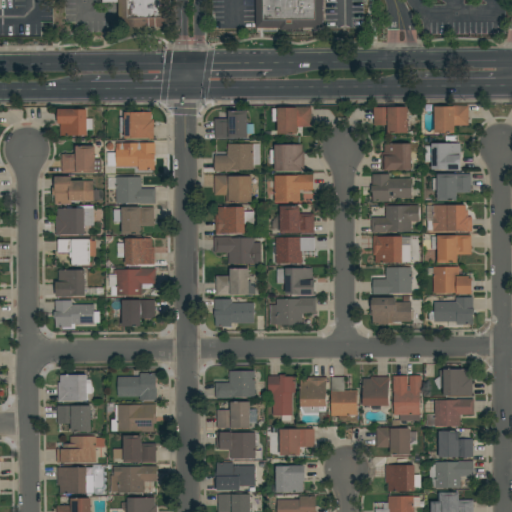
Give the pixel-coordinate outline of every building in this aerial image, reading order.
[(170,0),(171,27),(119,28),(119,3),(119,0),(170,0)] [(323,0),(324,28),(256,28),(256,0),(323,0)] [(469,126),(455,126),(455,133),(435,133),(435,107),(452,106),(469,106),(469,126)] [(312,127),(298,127),(298,134),(278,134),(278,108),(312,107),(312,127)] [(388,125),(374,125),(373,107),(408,107),(408,133),(388,133),(388,125)] [(73,109),(73,110),(87,110),(87,119),(94,119),(94,130),(88,130),(88,136),(61,136),(60,124),(58,124),(58,109),(73,109)] [(215,119),(229,119),(229,111),(248,111),(248,124),(254,124),(254,134),(248,134),(248,138),(215,138),(215,119)] [(152,120),(154,120),(154,139),(149,139),(149,138),(125,138),(125,132),(120,133),(120,118),(125,118),(125,112),(152,112),(152,120)] [(116,145),(123,145),(123,147),(138,147),(138,143),(155,143),(156,170),(139,170),(139,167),(116,167),(116,145)] [(425,146),(432,146),(432,143),(461,143),(461,157),(460,157),(460,170),(445,170),(432,170),(432,162),(425,162),(425,146)] [(215,156),(228,155),(228,144),(260,144),(260,165),(254,165),(254,169),(253,169),(253,170),(215,171),(215,156)] [(419,153),(412,153),(412,170),(382,170),(382,153),(385,153),(384,144),(412,144),(419,144),(419,153)] [(303,145),(303,152),(304,152),(304,172),(298,172),(298,171),(276,171),(276,164),(270,164),(270,150),(275,150),(275,145),(303,145)] [(96,146),(96,173),(62,173),(62,154),(76,154),(76,146),(96,146)] [(297,175),(313,174),(313,190),(300,190),(300,202),(275,202),(274,176),(297,175)] [(373,202),(373,193),(372,193),(371,186),(372,186),(372,174),(390,174),(390,179),(412,178),(412,198),(389,199),(389,202),(373,202)] [(471,174),(471,193),(457,193),(457,201),(438,201),(438,191),(432,191),(432,178),(437,178),(437,174),(471,174)] [(252,202),(226,203),(226,195),(215,196),(214,176),(252,176),(252,202)] [(72,177),(72,181),(94,181),(94,190),(100,190),(100,200),(94,200),(94,201),(71,201),(71,204),(55,205),(55,196),(53,196),(52,188),(55,188),(55,177),(72,177)] [(156,204),(140,204),(140,203),(116,204),(116,177),(142,177),(142,189),(156,189),(156,204)] [(459,217),(473,217),(473,232),(456,232),(456,231),(433,232),(433,220),(427,220),(427,207),(433,206),(459,205),(459,217)] [(281,234),(280,206),(300,206),(300,214),(314,214),(314,233),(281,234)] [(386,217),(386,206),(419,206),(419,222),(411,222),(411,232),(388,232),(388,233),(372,233),(372,218),(386,217)] [(155,226),(141,227),(141,234),(122,235),(122,222),(114,222),(113,210),(122,210),(122,207),(154,207),(155,226)] [(216,215),(218,214),(217,207),(245,207),(245,212),(254,212),(254,224),(245,224),(246,233),(222,233),(222,234),(216,234),(216,215)] [(56,216),(58,216),(58,208),(94,208),(94,226),(85,226),(85,234),(61,235),(61,236),(56,236),(56,216)] [(403,263),(376,263),(376,255),(373,255),(373,236),(378,236),(378,237),(402,237),(403,263)] [(472,255),(458,255),(458,263),(438,263),(438,249),(432,249),(431,237),(438,237),(438,236),(471,236),(472,255)] [(232,237),(232,238),(254,238),(254,243),(261,243),(261,264),(229,264),(229,253),(214,253),(214,237),(232,237)] [(314,237),(315,251),(302,251),(302,264),(276,264),(276,238),(314,237)] [(92,241),(96,241),(96,257),(90,257),(90,263),(92,263),(92,266),(72,266),(72,258),(70,258),(70,253),(58,253),(58,239),(71,239),(71,238),(92,238),(92,241)] [(155,265),(126,265),(126,263),(125,263),(125,260),(126,260),(126,258),(118,258),(117,244),(125,244),(125,239),(153,239),(153,247),(155,247),(155,265)] [(412,294),(389,294),(373,295),(373,279),(386,279),(386,268),(412,267),(412,294)] [(460,267),(460,276),(469,276),(469,279),(473,279),(473,294),(457,294),(457,293),(434,293),(433,267),(460,267)] [(143,296),(117,297),(117,295),(113,295),(112,289),(110,289),(110,288),(112,288),(112,287),(109,287),(109,275),(114,275),(114,270),(140,269),(156,268),(156,284),(142,284),(143,296)] [(277,269),(286,269),(286,268),(313,268),(313,277),(314,277),(314,280),(315,280),(315,295),(298,295),(286,294),(286,284),(277,284),(277,269)] [(230,276),(230,269),(249,269),(249,281),(251,281),(251,285),(255,285),(255,294),(249,294),(249,295),(233,295),(233,296),(216,296),(216,276),(230,276)] [(73,296),(73,297),(57,297),(57,282),(59,282),(59,271),(85,270),(86,296),(73,296)] [(302,325),(271,325),(271,305),(277,305),(277,299),(299,299),(299,298),(317,298),(317,314),(302,314),(302,325)] [(401,322),(401,325),(373,325),(373,316),(372,316),(372,311),(373,311),(373,310),(372,310),(372,300),(373,300),(373,298),(396,298),(396,302),(412,302),(412,322),(401,322)] [(456,302),(456,298),(473,298),(473,309),(475,309),(475,315),(473,315),(474,325),(457,325),(457,321),(435,322),(435,320),(429,320),(429,312),(435,312),(435,302),(456,302)] [(155,318),(141,319),(141,327),(123,327),(123,301),(155,300),(155,318)] [(254,303),(254,323),(232,323),(232,327),(216,327),(216,317),(215,317),(215,300),(233,300),(233,304),(254,303)] [(94,305),(95,324),(76,324),(76,328),(56,328),(56,319),(54,319),(54,312),(56,312),(55,301),(73,301),(73,305),(94,305)] [(469,396),(444,396),(444,388),(440,388),(440,370),(471,370),(471,377),(473,377),(473,396),(469,396)] [(233,398),(216,398),(216,383),(230,383),(230,371),(255,371),(255,397),(233,398)] [(118,377),(140,377),(140,373),(157,373),(157,401),(140,401),(140,397),(118,397),(118,377)] [(88,384),(92,384),(92,394),(88,394),(88,401),(64,401),(64,402),(59,402),(59,383),(60,383),(60,375),(88,375),(88,384)] [(272,394),(269,394),(268,376),(280,376),(280,375),(286,375),(286,377),(296,377),(296,393),(292,393),(292,416),(291,416),(291,421),(282,421),(282,416),(273,416),(272,394)] [(400,421),(400,415),(394,415),(394,392),(393,392),(393,376),(408,376),(408,386),(410,386),(410,377),(412,377),(414,375),(417,375),(418,376),(422,376),(422,392),(421,392),(421,421),(400,421)] [(332,377),(345,377),(345,390),(358,390),(358,422),(350,422),(350,420),(339,420),(339,416),(332,416),(332,377)] [(364,379),(371,379),(371,377),(390,377),(390,382),(389,406),(364,406),(364,379)] [(302,407),(301,407),(300,380),(308,380),(308,378),(328,378),(328,382),(327,382),(327,407),(326,407),(326,412),(319,412),(319,413),(305,414),(302,407)] [(458,401),(458,400),(475,400),(475,415),(461,415),(461,427),(435,427),(435,401),(458,401)] [(251,428),(217,429),(217,411),(231,410),(231,402),(250,402),(251,428)] [(142,405),(142,404),(157,404),(157,424),(154,424),(155,432),(142,432),(118,432),(118,406),(142,405)] [(92,432),(72,432),(72,424),(58,424),(58,406),(92,406),(92,432)] [(393,428),(393,429),(410,428),(411,455),(391,455),(391,448),(377,448),(377,428),(393,428)] [(314,429),(315,447),(301,447),(301,456),(281,456),(280,430),(314,429)] [(460,431),(460,440),(473,440),(474,457),(439,458),(439,432),(460,431)] [(256,459),(231,460),(231,450),(221,450),(221,448),(216,448),(216,432),(221,432),(221,433),(255,433),(256,459)] [(156,463),(124,463),(124,459),(113,459),(113,449),(124,449),(124,436),(142,436),(142,444),(156,444),(156,463)] [(57,463),(57,450),(65,450),(65,445),(71,445),(71,437),(96,437),(96,438),(105,438),(105,447),(97,447),(97,463),(57,463)] [(435,465),(435,462),(459,462),(459,461),(474,461),(474,477),(461,477),(461,489),(436,489),(436,488),(429,488),(429,481),(430,481),(430,465),(435,465)] [(217,480),(216,480),(216,473),(217,473),(217,463),(234,463),(234,466),(255,466),(256,486),(240,486),(240,490),(217,491),(217,480)] [(389,492),(389,484),(386,484),(386,466),(415,465),(415,475),(421,475),(421,488),(415,488),(415,492),(389,492)] [(145,493),(119,494),(119,492),(111,493),(111,476),(112,476),(112,468),(114,468),(114,467),(143,467),(143,466),(157,466),(157,482),(144,482),(145,493)] [(290,467),(290,466),(306,466),(306,481),(303,481),(303,492),(276,493),(276,467),(290,467)] [(88,493),(60,494),(60,486),(58,486),(58,468),(87,468),(88,493)] [(474,511),(431,511),(431,502),(440,502),(440,493),(460,493),(460,500),(474,500),(474,511)] [(218,511),(218,495),(251,494),(251,511),(218,511)] [(300,500),(300,497),(316,497),(316,511),(317,511),(278,511),(278,500),(300,500)] [(376,511),(376,503),(388,503),(388,497),(414,497),(420,497),(420,502),(424,502),(424,508),(414,508),(414,511),(376,511)] [(91,511),(57,511),(57,506),(71,506),(71,498),(91,498),(91,511)] [(155,498),(155,505),(157,505),(157,511),(128,511),(128,498),(155,498)]
